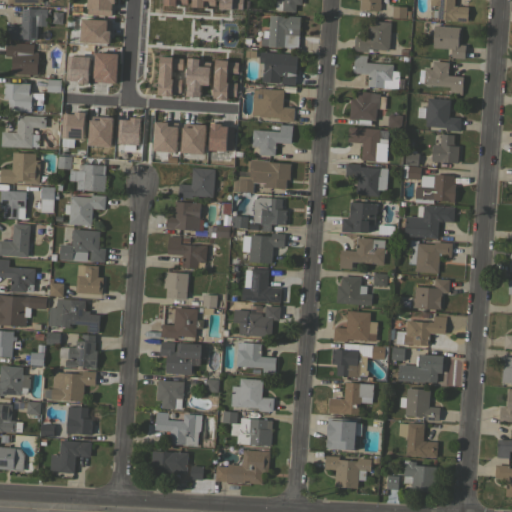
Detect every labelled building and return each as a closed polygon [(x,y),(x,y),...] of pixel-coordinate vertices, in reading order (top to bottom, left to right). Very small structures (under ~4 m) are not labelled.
[(106,0),(80,0),(80,16),(106,17),(106,0)] [(301,0),(301,4),(295,3),(295,11),(281,10),(281,9),(274,9),(274,0),(301,0)] [(379,0),(379,10),(359,9),(359,0),(379,0)] [(453,0),(453,5),(468,6),(467,21),(450,20),(450,19),(436,18),(436,17),(430,16),(430,9),(437,10),(437,6),(429,5),(429,0),(453,0)] [(405,18),(391,17),(392,5),(406,6),(405,18)] [(36,8),(46,8),(46,26),(36,26),(36,39),(22,38),(22,39),(6,38),(6,24),(20,24),(21,8),(36,8)] [(299,16),(298,48),(285,47),(286,34),(284,34),(284,46),(267,45),(267,37),(261,37),(262,30),(268,30),(269,14),(299,16)] [(388,50),(371,49),(370,51),(353,50),(354,36),(366,37),(367,20),(390,22),(388,50)] [(104,46),(104,22),(74,21),(73,45),(104,46)] [(460,27),(459,44),(465,44),(464,58),(451,57),(451,55),(450,55),(451,48),(432,47),(433,35),(432,35),(433,26),(434,26),(434,25),(460,27)] [(33,43),(32,52),(38,52),(37,64),(39,64),(38,73),(36,73),(36,74),(10,73),(11,56),(5,56),(5,42),(19,42),(33,43)] [(291,53),(289,71),(296,71),(295,84),(281,83),(282,75),(279,75),(278,82),(262,81),(262,72),(263,72),(264,62),(259,62),(260,51),(291,53)] [(392,64),(392,70),(399,71),(398,78),(403,78),(403,88),(367,86),(368,73),(352,72),(353,54),(366,55),(366,62),(392,64)] [(110,55),(87,55),(86,83),(109,84),(110,55)] [(62,84),(80,84),(80,58),(62,58),(62,84)] [(149,95),(175,97),(176,81),(166,80),(167,71),(180,72),(178,97),(193,98),(194,87),(202,87),(204,63),(194,62),(194,61),(152,58),(149,95)] [(463,76),(461,94),(449,93),(449,86),(423,84),(423,82),(418,82),(419,69),(424,70),(424,68),(432,68),(432,60),(448,62),(447,75),(463,76)] [(232,75),(232,63),(207,62),(205,101),(219,101),(220,75),(232,75)] [(47,79),(61,79),(60,91),(46,91),(47,79)] [(22,83),(29,83),(29,91),(31,91),(30,111),(19,111),(19,110),(11,109),(11,110),(8,110),(8,102),(7,102),(8,98),(3,98),(3,96),(4,96),(4,93),(3,93),(3,88),(4,88),(4,85),(3,85),(3,82),(22,83)] [(283,89),(282,106),(294,107),(293,121),(279,120),(279,117),(258,116),(258,115),(251,115),(253,88),(258,89),(258,88),(283,89)] [(370,120),(370,125),(357,124),(358,119),(349,118),(350,98),(355,98),(356,90),(369,91),(369,92),(379,93),(379,96),(385,96),(384,109),(376,108),(375,120),(370,120)] [(448,116),(460,117),(459,131),(445,130),(445,127),(425,125),(425,118),(424,118),(424,117),(416,116),(417,106),(424,107),(425,106),(426,106),(427,97),(449,99),(448,116)] [(0,146),(1,131),(16,132),(16,114),(45,116),(45,127),(32,127),(32,134),(38,134),(38,146),(31,146),(31,147),(0,146)] [(104,148),(105,119),(88,118),(87,121),(80,121),(80,115),(57,114),(56,140),(81,141),(81,147),(104,148)] [(401,127),(387,127),(387,114),(401,115),(401,127)] [(137,121),(113,119),(112,145),(135,147),(137,121)] [(169,153),(170,126),(160,125),(160,124),(146,123),(145,152),(169,153)] [(279,131),(279,124),(292,125),(290,143),(275,142),(274,155),(258,154),(259,146),(251,145),(252,129),(279,131)] [(197,155),(198,126),(175,125),(174,154),(197,155)] [(229,127),(202,126),(201,152),(228,152),(229,127)] [(379,128),(379,129),(388,130),(386,161),(360,159),(361,142),(347,141),(348,126),(379,128)] [(457,162),(431,160),(432,143),(439,144),(440,133),(453,134),(452,145),(458,145),(457,162)] [(57,156),(57,150),(71,151),(70,168),(56,167),(57,156)] [(38,183),(24,183),(24,180),(17,180),(16,182),(0,182),(0,168),(11,169),(12,152),(35,153),(35,159),(39,160),(38,183)] [(404,164),(405,152),(418,153),(417,165),(404,164)] [(268,161),(290,163),(289,179),(285,179),(285,188),(262,187),(262,182),(253,182),(252,192),(232,190),(233,179),(238,179),(238,175),(249,176),(249,168),(247,167),(247,163),(250,163),(250,159),(268,160),(268,161)] [(355,194),(356,177),(344,176),(345,162),(359,163),(359,166),(387,168),(386,190),(378,189),(378,195),(355,194)] [(104,165),(104,174),(105,174),(104,191),(76,189),(76,180),(68,180),(69,169),(82,170),(83,163),(104,165)] [(420,166),(419,179),(406,178),(406,177),(402,177),(403,166),(407,166),(407,165),(420,166)] [(212,197),(191,195),(191,199),(177,198),(178,183),(190,184),(192,167),(214,168),(212,197)] [(414,201),(415,185),(420,186),(421,174),(433,175),(433,173),(453,175),(453,183),(455,183),(454,202),(448,201),(448,200),(433,199),(432,203),(414,201)] [(39,198),(40,186),(54,186),(53,199),(39,198)] [(0,190),(25,191),(24,218),(2,217),(3,208),(0,208),(0,190)] [(90,197),(90,194),(105,195),(104,209),(92,208),(90,225),(68,224),(68,213),(64,213),(64,204),(69,204),(69,195),(90,197)] [(254,198),(253,197),(255,195),(257,196),(282,198),(281,205),(282,205),(281,209),(286,209),(286,211),(285,211),(285,214),(286,214),(286,219),(285,219),(284,222),(285,222),(285,225),(268,224),(268,230),(259,230),(260,222),(252,222),(253,207),(253,199),(254,198)] [(166,214),(170,214),(170,215),(172,215),(173,214),(174,214),(174,211),(173,211),(174,201),(192,202),(200,202),(198,230),(165,227),(166,214)] [(348,218),(349,201),(376,203),(376,212),(375,212),(374,233),(340,231),(341,217),(348,218)] [(217,214),(218,203),(229,204),(229,215),(217,214)] [(454,207),(453,222),(438,221),(437,238),(403,235),(405,215),(416,216),(417,205),(422,206),(423,204),(454,207)] [(247,216),(246,227),(232,227),(232,225),(230,225),(230,215),(233,215),(247,216)] [(0,240),(11,241),(13,223),(29,224),(27,256),(0,254),(0,240)] [(215,224),(229,224),(229,226),(231,226),(231,227),(232,227),(231,231),(228,231),(228,237),(215,236),(215,224)] [(99,230),(98,247),(105,248),(104,261),(89,260),(89,250),(87,249),(86,261),(58,259),(59,244),(71,244),(72,239),(71,238),(71,229),(72,230),(73,229),(99,230)] [(250,234),(270,235),(271,232),(284,233),(283,247),(272,246),(271,263),(248,261),(250,234)] [(167,235),(180,236),(180,243),(184,243),(183,244),(198,245),(198,244),(206,245),(205,261),(197,261),(197,268),(183,267),(181,267),(182,254),(166,253),(167,235)] [(351,268),(338,267),(340,249),(355,250),(356,237),(372,238),(372,239),(384,240),(383,263),(382,263),(382,264),(376,264),(376,263),(351,261),(351,268)] [(433,244),(434,241),(451,242),(450,256),(439,255),(437,273),(414,271),(415,264),(408,263),(409,239),(417,240),(417,242),(433,244)] [(34,268),(32,291),(25,291),(25,292),(9,290),(10,277),(0,276),(0,258),(8,259),(8,266),(34,268)] [(77,264),(98,265),(97,276),(103,277),(101,294),(75,292),(77,264)] [(251,270),(251,268),(267,269),(266,286),(281,287),(280,302),(240,299),(241,286),(243,286),(244,270),(251,270)] [(185,298),(165,297),(166,287),(163,287),(164,271),(188,273),(185,298)] [(386,273),(386,285),(372,284),(373,272),(386,273)] [(336,285),(340,285),(341,275),(360,277),(360,285),(366,285),(365,293),(371,294),(370,304),(335,302),(336,285)] [(49,285),(48,285),(49,278),(52,278),(52,282),(63,283),(62,296),(48,295),(49,285)] [(412,307),(412,297),(414,297),(414,286),(433,287),(434,278),(449,279),(448,293),(441,292),(440,309),(412,307)] [(0,294),(25,297),(26,296),(30,296),(29,307),(25,307),(25,316),(26,316),(25,326),(0,324),(0,294)] [(202,294),(216,295),(215,307),(201,306),(202,294)] [(85,300),(84,310),(89,310),(89,313),(99,314),(98,332),(86,331),(86,324),(74,323),(73,331),(61,330),(61,326),(47,325),(48,306),(56,307),(56,298),(85,300)] [(239,322),(232,322),(233,309),(248,310),(248,312),(261,314),(261,316),(264,316),(265,305),(279,306),(278,320),(272,319),(270,336),(238,334),(239,322)] [(195,336),(177,335),(177,338),(160,336),(161,323),(173,324),(174,307),(197,308),(195,336)] [(369,312),(369,321),(376,321),(375,341),(347,338),(346,341),(333,340),(334,326),(346,327),(347,310),(369,312)] [(395,342),(395,330),(405,331),(406,319),(416,320),(416,321),(427,322),(427,321),(433,321),(433,315),(445,316),(444,334),(429,333),(428,345),(395,342)] [(13,336),(16,336),(15,340),(12,340),(11,356),(0,355),(0,329),(13,331),(13,336)] [(46,331),(59,332),(59,344),(45,343),(46,331)] [(75,346),(75,340),(81,340),(81,334),(94,334),(94,341),(95,341),(94,350),(97,350),(95,368),(90,367),(90,366),(75,365),(75,367),(64,366),(65,360),(73,360),(74,359),(67,358),(58,357),(58,346),(68,347),(68,346),(75,346)] [(511,347),(503,347),(504,334),(511,334),(511,347)] [(166,355),(159,355),(160,341),(174,342),(173,350),(176,350),(176,342),(205,344),(205,357),(200,357),(199,365),(193,365),(192,373),(191,373),(191,374),(182,374),(182,373),(165,372),(166,355)] [(237,341),(261,343),(260,356),(275,357),(274,376),(261,375),(262,367),(235,365),(237,341)] [(384,346),(384,348),(387,348),(387,354),(384,354),(383,359),(370,358),(371,345),(384,346)] [(390,359),(391,347),(404,347),(403,360),(390,359)] [(361,355),(366,356),(365,370),(367,370),(366,375),(359,375),(359,376),(335,375),(336,364),(331,363),(331,361),(332,361),(332,358),(331,358),(332,353),(333,350),(332,350),(332,348),(350,349),(350,348),(357,349),(357,351),(361,355)] [(30,351),(43,352),(42,365),(29,364),(30,351)] [(442,355),(441,372),(437,372),(436,382),(423,381),(423,382),(397,380),(398,364),(415,365),(416,355),(418,355),(418,353),(442,355)] [(511,382),(501,382),(502,366),(499,366),(500,356),(505,357),(505,356),(511,356),(511,382)] [(0,365),(22,366),(22,374),(30,375),(29,387),(27,387),(27,391),(26,392),(25,393),(20,393),(20,394),(4,393),(4,395),(0,395),(0,365)] [(82,401),(60,399),(60,400),(50,399),(50,398),(42,398),(43,388),(51,388),(52,388),(54,371),(77,373),(77,371),(81,371),(81,370),(95,371),(94,385),(83,384),(82,401)] [(204,378),(218,379),(217,390),(217,391),(204,390),(204,378)] [(231,385),(239,386),(239,378),(262,379),(261,397),(273,397),(272,407),(272,411),(258,410),(258,407),(230,405),(231,385)] [(183,381),(182,398),(181,398),(180,408),(174,407),(174,408),(160,407),(161,399),(156,399),(157,379),(183,381)] [(329,397),(343,398),(344,381),(372,384),(371,397),(371,403),(359,402),(358,414),(344,413),(328,412),(329,397)] [(405,407),(397,406),(398,397),(405,397),(406,387),(429,389),(428,406),(439,407),(438,420),(424,419),(424,416),(404,415),(405,407)] [(511,421),(498,420),(499,407),(505,407),(507,390),(511,390),(511,421)] [(26,400),(40,401),(39,414),(25,413),(26,400)] [(10,420),(15,420),(15,421),(22,421),(21,431),(14,431),(14,432),(0,430),(0,403),(11,404),(10,420)] [(67,406),(87,407),(87,415),(88,415),(87,418),(92,418),(92,421),(91,421),(91,424),(92,424),(91,429),(90,429),(90,432),(91,432),(91,434),(74,433),(65,433),(67,406)] [(266,419),(266,420),(271,420),(271,430),(270,445),(236,443),(236,435),(229,434),(230,422),(221,422),(222,410),(237,411),(236,423),(239,423),(239,417),(266,419)] [(197,432),(197,445),(168,443),(169,430),(154,429),(155,411),(167,412),(167,419),(182,420),(183,413),(201,414),(200,430),(197,432)] [(356,419),(355,435),(360,435),(359,447),(354,447),(354,450),(327,448),(327,446),(325,446),(326,440),(328,440),(328,439),(326,439),(327,417),(356,419)] [(398,423),(407,423),(407,422),(423,423),(422,440),(437,441),(436,456),(405,454),(406,437),(398,435),(398,423)] [(39,435),(40,423),(54,424),(53,436),(39,435)] [(511,457),(508,457),(508,458),(496,457),(497,439),(511,440),(511,457)] [(58,471),(58,470),(49,470),(50,454),(58,454),(59,440),(90,442),(89,456),(75,455),(73,472),(58,471)] [(0,446),(14,447),(14,448),(20,448),(20,450),(21,450),(21,451),(23,452),(22,453),(24,454),(22,470),(0,468),(0,446)] [(269,451),(267,473),(262,473),(261,484),(232,481),(232,482),(226,482),(226,481),(214,480),(215,465),(227,466),(227,463),(240,464),(240,462),(242,462),(243,449),(269,451)] [(173,471),(172,477),(153,476),(154,466),(150,466),(151,461),(150,461),(151,450),(173,452),(173,451),(187,452),(186,472),(173,471)] [(335,469),(324,468),(325,455),(338,456),(338,459),(357,460),(357,458),(370,459),(369,471),(365,470),(364,480),(357,480),(356,488),(333,486),(335,469)] [(434,482),(431,482),(430,492),(410,490),(411,483),(402,482),(404,464),(403,464),(403,459),(409,459),(409,461),(415,461),(415,464),(436,466),(434,482)] [(511,496),(504,496),(506,478),(494,477),(495,464),(508,465),(508,467),(511,467),(511,496)] [(202,466),(201,479),(189,479),(190,465),(202,466)] [(398,475),(397,489),(386,488),(387,475),(398,475)]
